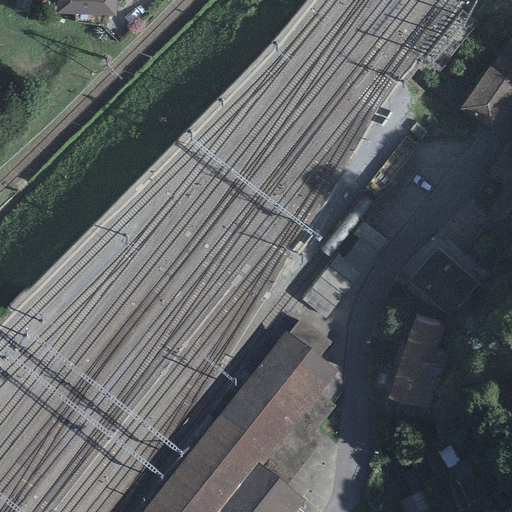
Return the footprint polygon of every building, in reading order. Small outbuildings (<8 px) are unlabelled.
[(489,57),(458,101),(493,124),(511,96),(511,29),(492,59),(489,57)] [(511,216),(511,166),(509,164),(477,199),(505,224),(511,216)] [(479,277),(435,239),(408,271),(451,309),(479,277)] [(359,264),(338,260),(334,280),(355,285),(359,264)] [(459,324),(414,309),(388,387),(434,401),(459,324)] [(227,511),(259,473),(337,379),(286,339),(149,511),(227,511)] [(299,511),(303,507),(259,473),(227,511),(299,511)]
